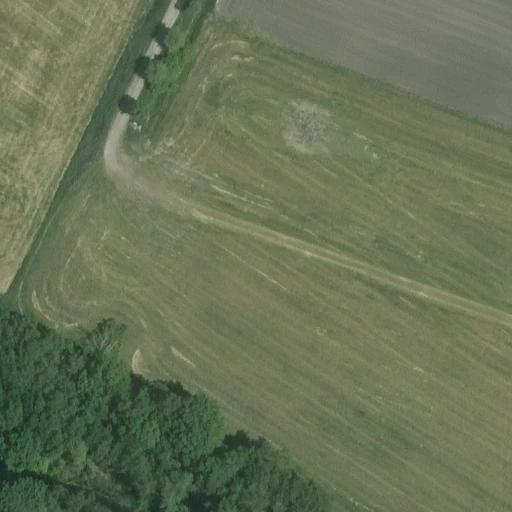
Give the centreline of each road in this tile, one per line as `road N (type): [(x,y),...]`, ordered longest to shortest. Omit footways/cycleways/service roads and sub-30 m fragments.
road 1 (track): [(112,156),(134,178),(511,309)]
road 2 (unclassified): [(179,0),(112,156)]
